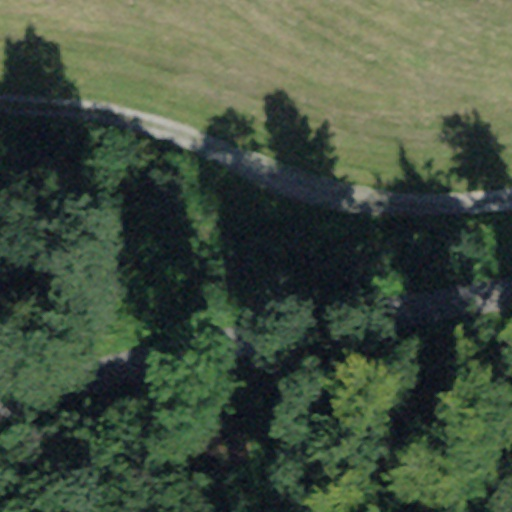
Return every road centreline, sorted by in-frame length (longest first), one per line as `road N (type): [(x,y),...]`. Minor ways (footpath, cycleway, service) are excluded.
road 1 (residential): [(511,295),(170,346),(0,400)]
road 2 (track): [(0,135),(105,160),(423,205),(511,194)]
